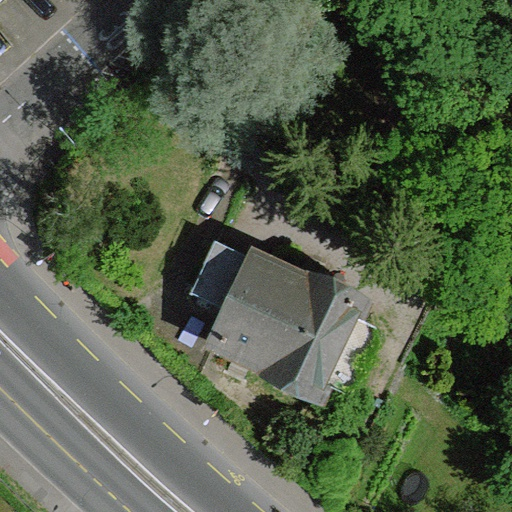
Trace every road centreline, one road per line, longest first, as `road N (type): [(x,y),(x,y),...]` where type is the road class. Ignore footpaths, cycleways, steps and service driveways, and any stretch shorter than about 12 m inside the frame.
road 1 (primary): [(237,511),(0,286)]
road 2 (residential): [(144,0),(0,130)]
road 3 (primary): [(0,378),(139,511)]
